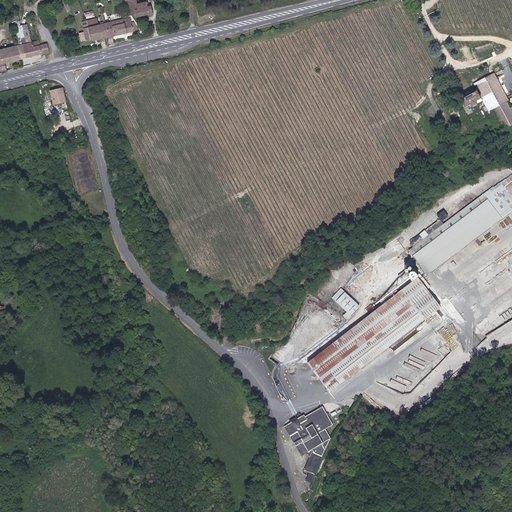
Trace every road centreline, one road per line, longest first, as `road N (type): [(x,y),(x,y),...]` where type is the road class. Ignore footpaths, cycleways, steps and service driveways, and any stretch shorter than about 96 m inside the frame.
road 1 (unclassified): [(77,98),(123,244),(145,279),(251,381),(305,511)]
road 2 (primary): [(331,0),(62,62)]
road 3 (primary): [(120,57),(348,0)]
